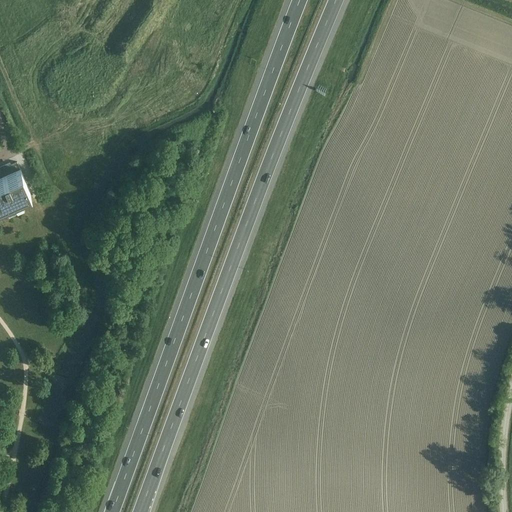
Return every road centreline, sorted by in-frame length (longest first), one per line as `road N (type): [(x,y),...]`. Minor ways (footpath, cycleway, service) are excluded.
road 1 (motorway): [(141,511),(337,0)]
road 2 (motorway): [(301,0),(112,511)]
road 3 (unclassified): [(501,511),(511,381)]
